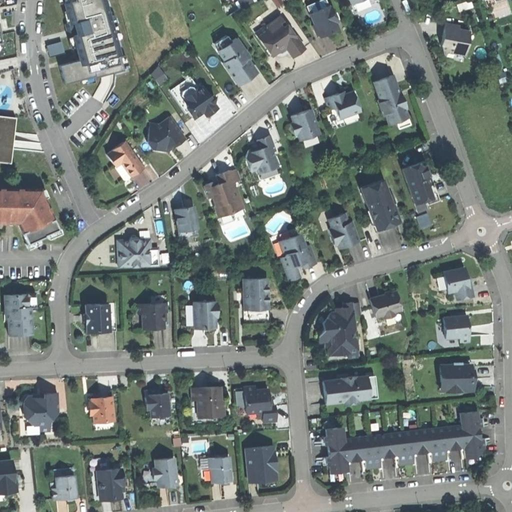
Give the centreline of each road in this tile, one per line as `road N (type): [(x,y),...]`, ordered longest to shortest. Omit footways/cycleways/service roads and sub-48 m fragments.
road 1 (residential): [(410,33),(293,82),(99,228)]
road 2 (residential): [(483,234),(330,280),(300,309),(292,354)]
road 3 (residential): [(292,354),(62,364)]
road 4 (residential): [(410,33),(483,234)]
road 5 (residential): [(511,484),(306,507)]
road 6 (residential): [(99,228),(51,125),(34,57)]
road 7 (residential): [(306,507),(292,354)]
road 8 (residential): [(99,228),(75,249),(59,289),(62,364)]
